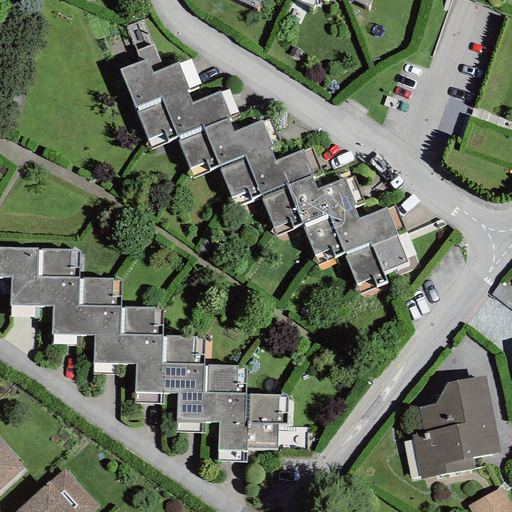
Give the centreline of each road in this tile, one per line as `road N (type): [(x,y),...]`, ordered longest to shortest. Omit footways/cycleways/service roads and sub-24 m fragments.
road 1 (residential): [(165,0),(197,38),(509,244)]
road 2 (residential): [(509,244),(414,355),(303,511)]
